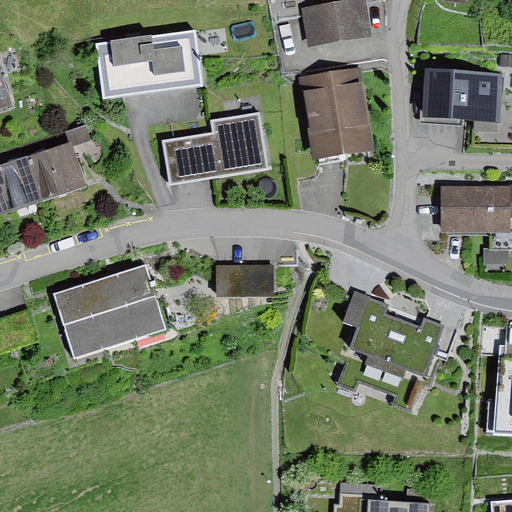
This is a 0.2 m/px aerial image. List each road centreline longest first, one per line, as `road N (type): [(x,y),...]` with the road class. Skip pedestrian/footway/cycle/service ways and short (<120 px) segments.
road 1 (residential): [(399,260),(290,215),(192,214),(0,274)]
road 2 (residential): [(407,149),(401,0)]
road 3 (residential): [(511,305),(479,299),(399,260)]
